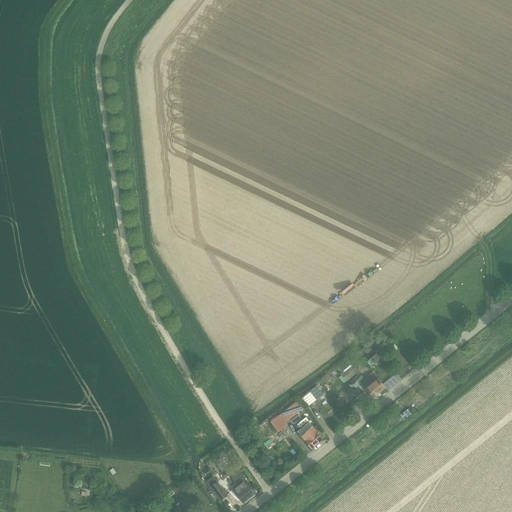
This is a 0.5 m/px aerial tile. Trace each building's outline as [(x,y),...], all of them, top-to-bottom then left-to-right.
[(346,381),(359,371),(353,364),(340,374),(346,381)] [(372,398),(385,388),(379,380),(372,371),(358,381),(366,391),(372,398)] [(409,387),(402,391),(406,398),(414,394),(409,387)] [(310,391),(301,398),(308,407),(317,400),(310,391)] [(278,432),(288,424),(286,422),(303,409),(297,401),(270,422),(278,432)] [(310,427),(300,436),(301,437),(305,441),(311,449),(322,439),(316,432),(313,427),(311,425),(309,427),(310,427)] [(294,455),(298,451),(292,445),(288,448),(294,455)] [(256,493),(239,472),(231,478),(234,482),(236,481),(240,485),(233,491),(237,496),(235,498),(239,503),(242,502),(243,503),(256,493)] [(220,501),(227,495),(221,487),(213,477),(206,482),(214,493),(220,501)]
